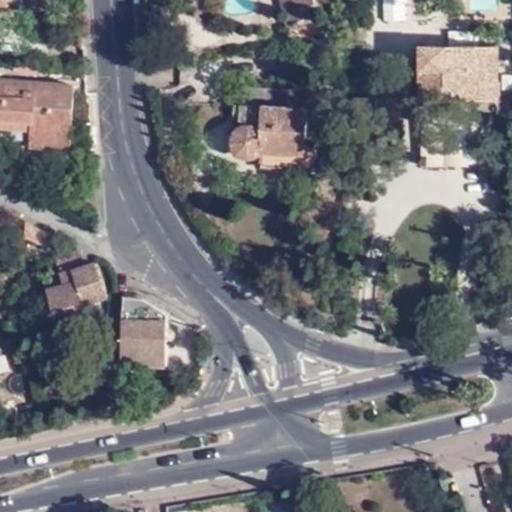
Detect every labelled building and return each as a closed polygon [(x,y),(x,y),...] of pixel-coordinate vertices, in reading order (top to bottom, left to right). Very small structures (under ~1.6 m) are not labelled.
[(292,0),(293,4),(282,7),(286,25),(318,18),(313,0),(292,0)] [(419,118),(445,118),(446,99),(469,100),(495,100),(497,49),(421,47),(419,118)] [(0,129),(25,131),(25,124),(34,125),(33,132),(32,148),(70,151),(75,89),(0,82),(0,129)] [(308,91),(243,88),(242,101),(241,124),(232,129),(229,136),(227,145),(230,153),(236,158),(243,161),(250,161),(255,159),(262,152),(304,155),(304,149),(308,91)] [(364,97),(364,136),(399,137),(399,98),(364,97)] [(446,99),(445,118),(468,118),(469,100),(446,99)] [(25,124),(25,131),(33,132),(34,125),(25,124)] [(319,149),(304,149),(304,155),(262,152),(261,168),(318,170),(319,149)] [(0,223),(11,231),(18,218),(0,208),(0,223)] [(109,299),(97,263),(86,267),(82,253),(58,260),(66,286),(47,292),(58,335),(99,325),(96,314),(99,313),(96,303),(109,299)] [(167,365),(168,316),(144,300),(123,298),(122,365),(167,365)]
